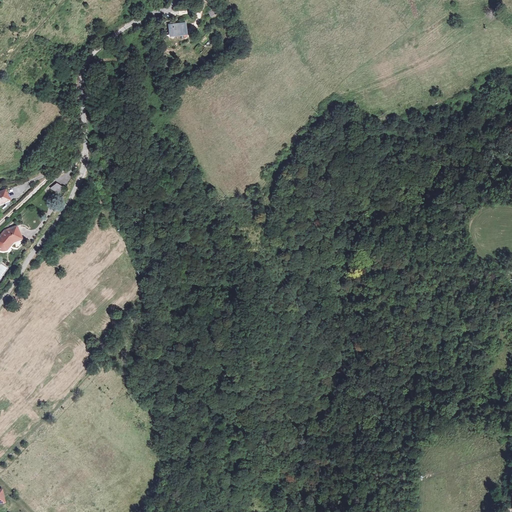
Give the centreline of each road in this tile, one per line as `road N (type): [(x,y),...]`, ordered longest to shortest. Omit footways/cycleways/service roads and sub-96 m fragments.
road 1 (unclassified): [(176,0),(121,28),(85,62),(85,156)]
road 2 (unclassified): [(85,156),(74,193),(0,302)]
